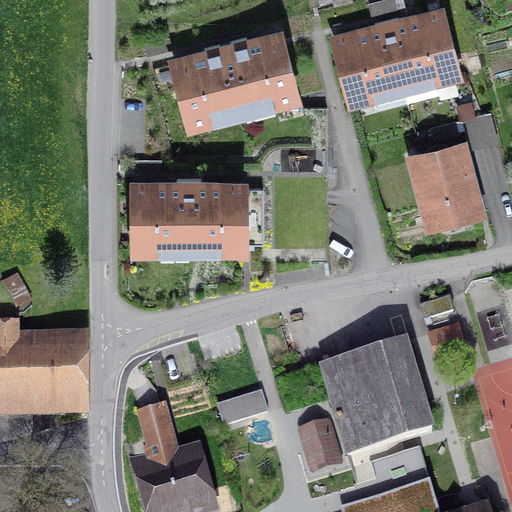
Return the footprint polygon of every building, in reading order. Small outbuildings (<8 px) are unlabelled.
[(376,29),(336,40),(352,102),(375,96),(373,90),(431,75),(433,81),(455,75),(439,13),(399,23),(398,17),(374,23),(376,29)] [(175,62),(191,125),(214,119),(212,113),(270,97),(272,104),(295,98),(278,35),(248,43),(246,37),(204,48),(206,54),(175,62)] [(463,121),(468,142),(495,135),(489,114),(463,121)] [(456,122),(431,129),(434,138),(458,132),(456,122)] [(462,146),(413,158),(430,224),(479,212),(462,146)] [(135,185),(136,250),(159,249),(159,243),(219,243),(219,249),(243,249),(243,244),(264,244),(263,189),(242,189),(242,184),(201,185),(201,178),(177,179),(177,185),(135,185)] [(420,305),(424,320),(453,311),(449,297),(420,305)] [(428,334),(437,363),(466,354),(457,326),(428,334)] [(0,402),(82,401),(81,336),(15,337),(14,327),(0,327),(0,402)] [(431,430),(405,341),(321,367),(331,400),(348,456),(431,430)] [(278,380),(288,413),(331,400),(321,367),(278,380)] [(218,400),(225,424),(271,411),(264,388),(218,400)] [(131,458),(146,511),(182,511),(207,505),(194,456),(151,468),(148,459),(172,452),(161,410),(140,416),(151,453),(131,458)] [(304,441),(310,461),(317,465),(333,460),(337,453),(330,432),(323,428),(307,433),(304,441)] [(438,511),(429,481),(420,448),(370,462),(380,496),(359,503),(351,505),(343,507),(344,511),(438,511)] [(47,498),(44,504),(47,511),(49,511),(56,511),(59,511),(62,505),(60,498),(53,495),(47,498)]
